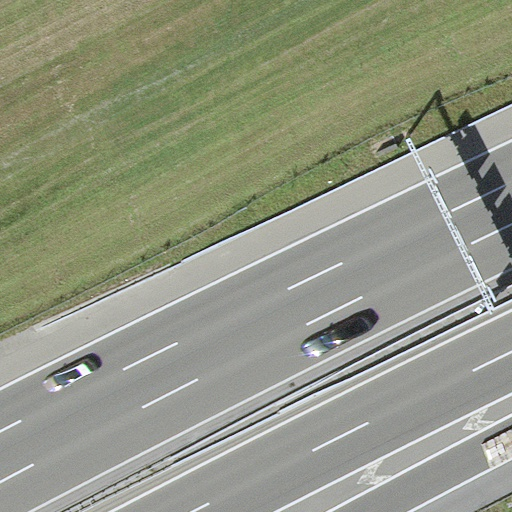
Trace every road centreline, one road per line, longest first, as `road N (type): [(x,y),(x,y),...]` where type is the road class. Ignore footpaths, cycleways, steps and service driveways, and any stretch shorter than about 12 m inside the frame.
road 1 (motorway): [(511,205),(0,458)]
road 2 (motorway): [(193,511),(511,352)]
road 3 (motorway): [(371,511),(511,437)]
